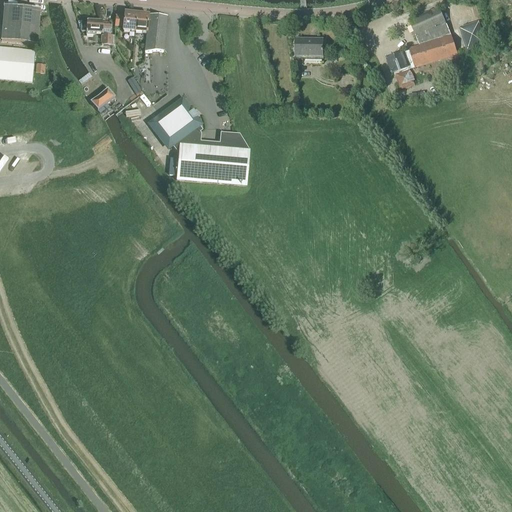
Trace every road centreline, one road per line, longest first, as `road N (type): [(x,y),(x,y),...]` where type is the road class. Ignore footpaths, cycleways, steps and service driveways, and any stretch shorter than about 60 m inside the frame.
road 1 (tertiary): [(128,0),(303,15),(390,0)]
road 2 (track): [(0,289),(31,369),(67,431),(132,511)]
road 3 (unknown): [(0,316),(61,435),(121,511)]
